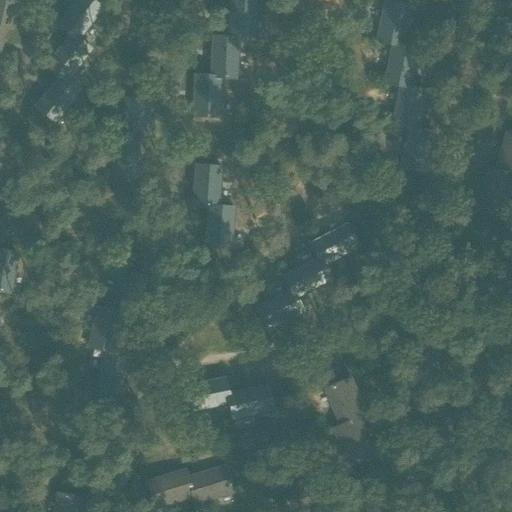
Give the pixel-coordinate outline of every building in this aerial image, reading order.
[(0,0),(0,28),(7,30),(15,32),(21,0),(0,0)] [(67,35),(90,53),(93,50),(80,40),(101,13),(84,0),(77,0),(56,27),(67,35)] [(84,0),(101,13),(104,9),(92,0),(84,0)] [(233,0),(232,42),(240,42),(256,43),(258,1),(243,0),(233,0)] [(386,3),(377,41),(390,43),(402,46),(410,9),(386,3)] [(57,77),(66,84),(90,53),(67,35),(43,66),(57,77)] [(212,81),(238,82),(240,42),(232,42),(215,41),(212,81)] [(390,43),(382,78),(410,85),(418,50),(404,47),(402,46),(390,43)] [(33,108),(54,125),(78,94),(66,84),(57,77),(33,108)] [(382,78),(381,83),(399,88),(391,122),(419,129),(427,94),(409,90),(410,85),(382,78)] [(198,120),(219,121),(221,82),(212,81),(200,80),(198,120)] [(122,101),(128,144),(156,140),(151,97),(122,101)] [(391,122),(390,126),(407,130),(399,167),(424,173),(433,136),(418,133),(419,129),(391,122)] [(511,133),(508,133),(497,174),(511,178),(511,133)] [(109,146),(114,184),(143,180),(138,143),(109,146)] [(192,202),(220,204),(222,168),(194,166),(192,202)] [(489,174),(478,210),(504,217),(511,190),(511,178),(497,174),(496,176),(489,174)] [(203,249),(232,251),(235,205),(220,204),(192,202),(191,213),(205,214),(203,249)] [(309,245),(316,258),(329,284),(333,282),(325,267),(360,249),(347,225),(309,245)] [(0,293),(12,296),(19,254),(0,250),(0,293)] [(288,291),(301,316),(305,314),(298,300),(329,284),(316,258),(281,276),(288,291)] [(114,311),(140,316),(148,278),(122,272),(114,311)] [(257,307),(270,332),(301,316),(288,291),(257,307)] [(103,352),(131,358),(132,352),(117,348),(124,315),(139,318),(140,316),(114,311),(97,307),(88,349),(103,352)] [(95,386),(123,392),(131,358),(103,352),(95,386)] [(322,390),(339,427),(367,414),(350,377),(322,390)] [(228,406),(232,422),(275,412),(268,385),(227,395),(223,378),(222,379),(228,406)] [(183,388),(190,415),(228,406),(222,379),(183,388)] [(331,430),(349,468),(377,455),(361,421),(369,418),(367,414),(339,427),(331,430)] [(187,476),(197,506),(235,495),(226,465),(187,476)] [(145,481),(153,510),(194,498),(187,476),(185,469),(145,481)] [(84,511),(87,498),(56,494),(53,511),(84,511)]
